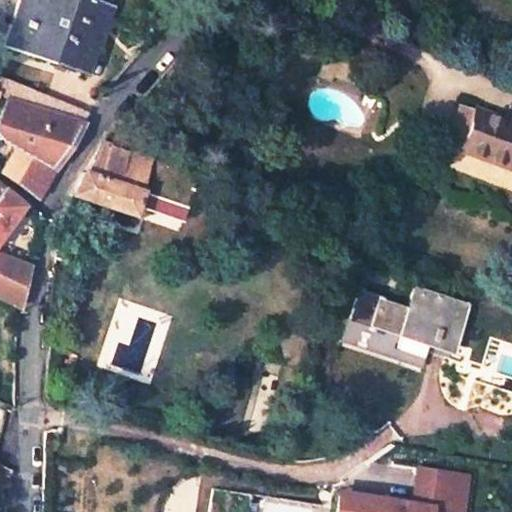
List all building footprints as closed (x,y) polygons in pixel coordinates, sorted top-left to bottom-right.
[(80,72),(102,3),(94,0),(15,0),(1,45),(80,72)] [(360,68),(316,52),(310,70),(354,86),(360,68)] [(84,112),(0,81),(0,99),(3,100),(0,105),(75,124),(84,112)] [(0,148),(9,153),(0,168),(0,170),(14,181),(39,133),(61,141),(75,124),(0,105),(0,148)] [(511,121),(471,107),(457,147),(511,165),(511,121)] [(14,181),(34,193),(61,141),(39,133),(14,181)] [(130,207),(144,212),(149,195),(132,190),(136,174),(142,155),(98,140),(88,164),(68,190),(67,193),(128,214),(130,207)] [(27,264),(0,250),(0,231),(21,203),(0,187),(0,297),(18,306),(27,264)] [(421,350),(443,357),(460,301),(411,286),(405,308),(351,292),(341,326),(421,350)] [(421,350),(341,326),(336,344),(416,367),(421,350)] [(457,511),(464,476),(415,468),(409,503),(335,490),(331,511),(457,511)] [(243,511),(247,492),(210,486),(205,511),(243,511)]
